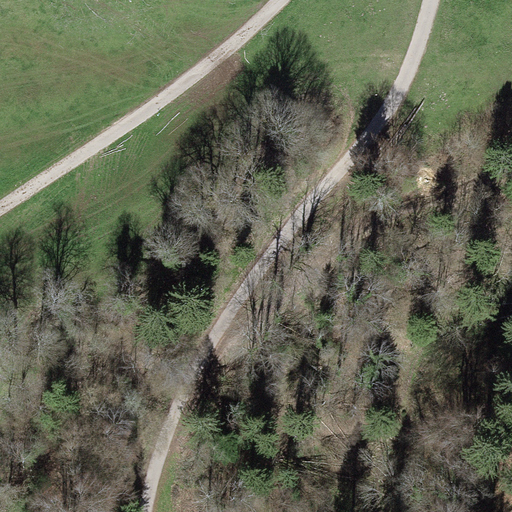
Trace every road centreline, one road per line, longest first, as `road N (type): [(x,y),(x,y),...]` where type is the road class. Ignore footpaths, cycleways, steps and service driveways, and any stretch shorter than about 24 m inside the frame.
road 1 (unclassified): [(429,0),(412,61),(363,151),(213,341),(180,397),(143,511)]
road 2 (unclassified): [(0,210),(165,95),(278,0)]
